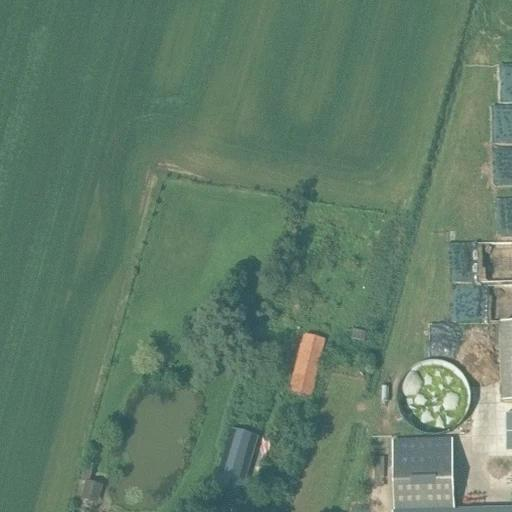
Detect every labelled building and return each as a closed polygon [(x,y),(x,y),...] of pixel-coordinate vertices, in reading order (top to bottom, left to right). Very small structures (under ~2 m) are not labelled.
[(511,67),(500,70),(504,88),(511,86),(511,67)] [(263,309),(261,316),(273,319),(274,312),(263,309)] [(502,404),(511,403),(511,322),(500,322),(502,404)] [(301,355),(320,359),(323,342),(303,337),(301,355)] [(509,445),(508,407),(499,407),(499,445),(509,445)] [(215,496),(239,502),(250,462),(249,462),(254,445),(239,441),(235,458),(225,456),(215,496)] [(511,511),(511,507),(453,509),(453,470),(393,472),(394,511),(511,511)] [(85,481),(80,500),(96,505),(102,486),(85,481)]
